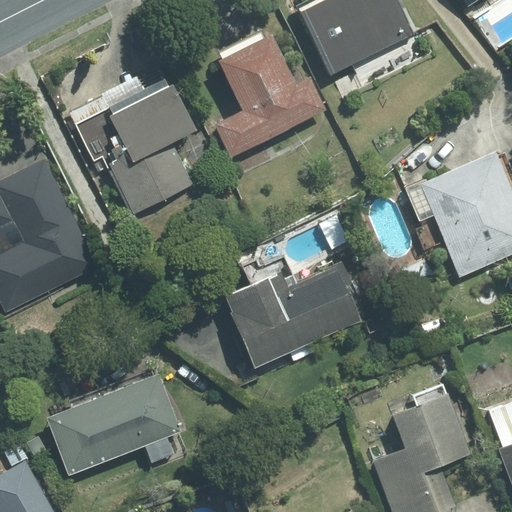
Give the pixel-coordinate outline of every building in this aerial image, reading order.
[(393,0),(314,0),(292,11),(324,73),(409,30),(393,0)] [(206,121),(223,155),(320,108),(303,74),(286,82),(262,33),(210,58),(235,107),(206,121)] [(159,76),(68,123),(87,159),(98,153),(129,213),(185,184),(161,139),(186,126),(159,76)] [(511,209),(486,150),(413,182),(454,276),(511,250),(511,209)] [(0,249),(0,310),(1,312),(94,265),(40,160),(8,177),(0,180),(0,225),(7,222),(17,241),(0,249)] [(215,295),(247,367),(362,316),(337,260),(278,286),(271,270),(215,295)] [(39,415),(62,474),(174,430),(151,371),(39,415)] [(398,447),(368,459),(389,511),(446,511),(445,507),(452,504),(435,463),(463,452),(438,392),(385,413),(398,447)] [(511,437),(490,446),(511,501),(511,437)]
